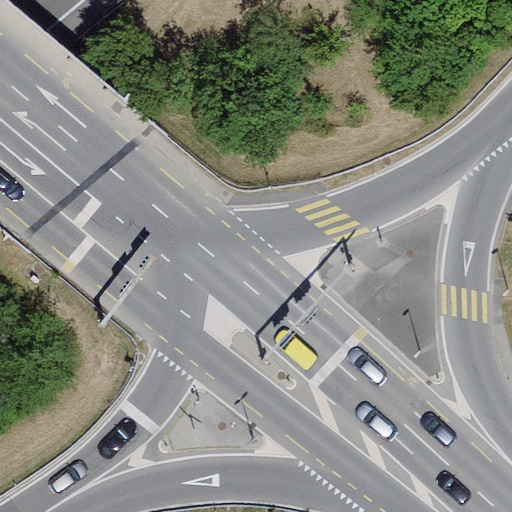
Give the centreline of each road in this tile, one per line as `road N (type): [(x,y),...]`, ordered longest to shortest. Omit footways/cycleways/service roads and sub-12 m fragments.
road 1 (motorway): [(60,511),(160,484),(246,478),(458,505)]
road 2 (secondary): [(458,505),(163,257)]
road 3 (motorway): [(163,257),(333,220),(397,194),(507,115)]
road 4 (motorway): [(511,437),(479,373),(465,303),(483,185),(507,115)]
road 5 (motorway): [(45,511),(112,449),(164,383),(181,343),(163,257)]
road 6 (secondary): [(163,257),(0,118)]
